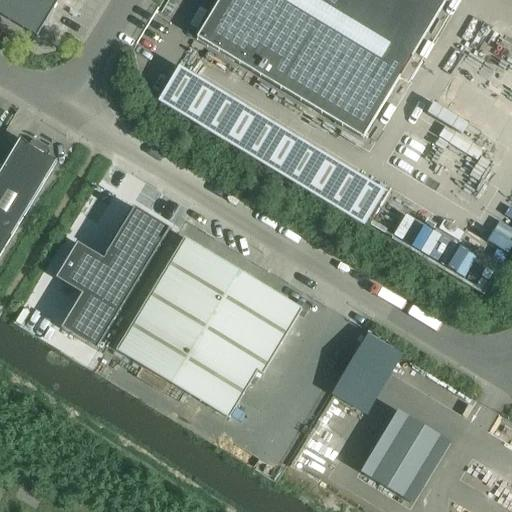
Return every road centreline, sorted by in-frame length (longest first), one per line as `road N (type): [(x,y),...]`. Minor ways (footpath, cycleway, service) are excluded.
road 1 (unclassified): [(64,109),(504,375),(511,363)]
road 2 (unclassified): [(64,109),(129,0)]
